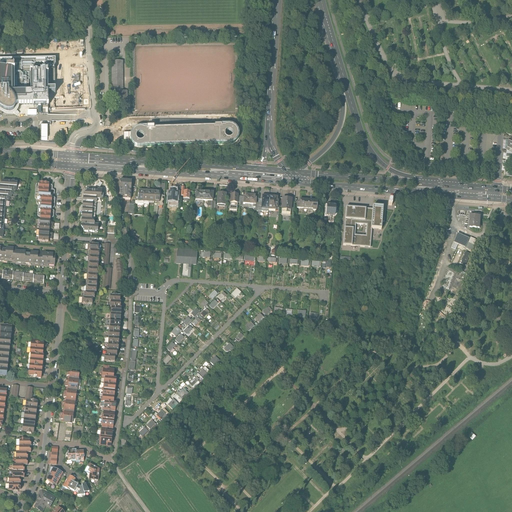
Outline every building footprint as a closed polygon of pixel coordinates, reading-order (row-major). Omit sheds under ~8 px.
[(15,106),(15,104),(13,100),(13,92),(14,92),(14,66),(14,59),(0,58),(0,107),(3,110),(6,111),(9,112),(11,112),(14,110),(15,109),(15,106)] [(55,58),(14,59),(14,66),(14,92),(13,92),(13,100),(15,104),(33,104),(33,105),(39,105),(45,105),(45,104),(48,104),(48,88),(55,88),(55,68),(55,58)] [(123,61),(111,61),(111,91),(116,91),(123,91),(123,61)] [(127,91),(123,91),(116,91),(116,103),(127,103),(127,91)] [(137,145),(140,146),(144,145),(147,144),(154,144),(215,143),(222,143),(225,144),(229,144),(233,143),(236,141),(237,138),(238,134),(237,131),(235,128),(232,126),(229,125),(221,125),(214,125),(214,127),(209,127),(154,128),(154,126),(152,126),(147,126),(140,126),(137,127),(134,128),(132,131),(131,132),(123,132),(123,134),(123,139),(123,140),(132,140),(132,141),(134,144),(137,145)] [(120,199),(130,200),(131,181),(120,180),(119,190),(120,199)] [(50,184),(39,183),(38,196),(41,196),(49,196),(50,195),(50,194),(50,184)] [(160,192),(155,191),(154,203),(157,203),(156,206),(162,206),(163,206),(164,200),(162,199),(162,195),(160,195),(160,192)] [(178,194),(168,193),(167,203),(174,204),(174,202),(178,202),(178,194)] [(204,193),(196,193),(195,201),(203,202),(204,193)] [(213,194),(204,193),(203,202),(212,202),(213,194)] [(83,209),(95,209),(95,214),(105,215),(106,207),(106,195),(84,194),(84,195),(83,200),(83,209)] [(226,195),(218,194),(217,206),(226,207),(226,195)] [(239,195),(228,194),(227,203),(230,203),(237,204),(238,204),(238,203),(239,197),(239,195)] [(50,217),(51,210),(51,208),(51,197),(49,196),(41,196),(40,209),(40,214),(40,220),(50,220),(50,217)] [(269,211),(270,197),(262,197),(262,200),(261,209),(261,211),(269,211)] [(278,198),(270,197),(269,211),(277,212),(277,209),(278,209),(279,202),(278,202),(278,198)] [(293,200),(283,199),(282,211),(291,212),(292,212),(293,200)] [(309,201),(300,201),(299,203),(298,203),(297,210),(299,210),(308,211),(309,201)] [(309,201),(308,211),(313,211),(313,212),(317,212),(318,202),(309,201)] [(334,206),(325,206),(324,217),(332,218),(335,216),(335,209),(334,206)] [(348,206),(347,219),(366,220),(367,208),(364,208),(348,206)] [(373,228),(383,229),(383,222),(386,222),(387,210),(384,210),(385,207),(374,206),(374,209),(373,228)] [(366,220),(347,219),(346,227),(354,228),(353,245),(372,247),(373,228),(374,209),(367,208),(366,220)] [(82,221),(82,225),(98,226),(99,224),(94,224),(95,214),(95,209),(83,209),(83,213),(82,217),(82,221)] [(480,217),(470,216),(469,228),(480,229),(480,217)] [(98,233),(98,226),(82,225),(81,232),(90,232),(98,233)] [(354,228),(346,227),(344,244),(353,245),(354,228)] [(471,238),(469,243),(467,242),(470,236),(457,231),(455,238),(467,243),(465,247),(472,250),(476,240),(471,238)] [(175,234),(163,233),(163,243),(174,244),(174,243),(175,234)] [(4,247),(2,247),(2,260),(13,260),(14,250),(14,248),(4,247)] [(177,249),(176,264),(196,266),(197,253),(194,253),(195,251),(177,249)] [(23,265),(24,251),(17,251),(14,250),(13,260),(13,264),(23,265)] [(34,266),(35,252),(27,252),(24,251),(23,265),(34,266)] [(44,267),(45,253),(42,253),(35,252),(34,266),(44,267)] [(466,252),(461,263),(465,265),(468,259),(470,259),(472,255),(466,252)] [(45,253),(44,267),(55,267),(55,260),(56,254),(45,253)] [(112,269),(105,268),(103,288),(110,288),(112,269)] [(12,280),(13,272),(3,271),(2,279),(6,279),(12,280)] [(22,281),(23,273),(13,272),(12,280),(17,281),(22,281)] [(33,283),(34,274),(23,273),(22,281),(27,282),(33,283)] [(461,285),(465,276),(457,273),(454,283),(461,285)] [(44,276),(34,274),(33,283),(38,283),(43,284),(44,281),(44,276)] [(237,300),(243,294),(237,288),(231,295),(237,300)] [(213,299),(219,294),(215,290),(210,296),(213,299)] [(218,297),(222,300),(228,295),(224,291),(218,297)] [(200,305),(203,309),(209,304),(206,300),(200,305)] [(210,305),(213,309),(219,303),(215,300),(210,305)] [(263,311),(267,315),(273,311),(269,306),(263,311)] [(195,317),(201,312),(197,308),(191,313),(195,317)] [(204,318),(211,312),(206,308),(200,313),(204,318)] [(255,322),(256,321),(259,323),(265,317),(260,313),(253,321),(255,322)] [(187,326),(192,321),(188,316),(183,322),(187,326)] [(196,326),(202,319),(199,316),(193,323),(196,326)] [(246,328),(250,332),(255,325),(252,322),(246,328)] [(188,335),(193,328),(189,324),(183,331),(188,335)] [(176,336),(182,331),(179,327),(173,332),(176,336)] [(179,343),(185,337),(181,333),(176,340),(179,343)] [(240,333),(235,338),(239,342),(244,337),(240,333)] [(173,342),(167,348),(171,351),(177,345),(173,342)] [(225,349),(228,353),(234,347),(231,343),(225,349)] [(0,344),(0,351),(9,352),(9,349),(9,346),(0,344)] [(169,354),(163,360),(167,364),(173,359),(169,354)] [(215,366),(220,360),(216,356),(211,362),(215,366)] [(199,373),(206,366),(210,371),(213,368),(206,361),(197,370),(199,373)] [(104,377),(113,378),(114,369),(109,368),(109,365),(102,365),(101,377),(104,377)] [(199,373),(203,377),(210,371),(206,367),(199,373)] [(197,376),(189,383),(194,388),(202,380),(197,376)] [(183,398),(191,390),(185,384),(177,391),(183,398)] [(174,392),(166,403),(173,408),(181,398),(174,392)] [(113,402),(104,401),(103,411),(114,413),(116,403),(113,402)] [(156,416),(162,420),(167,414),(161,410),(156,416)] [(102,419),(113,420),(114,413),(103,411),(102,419)] [(101,428),(112,429),(113,420),(102,419),(101,428)] [(152,430),(156,423),(149,419),(145,426),(152,430)] [(56,439),(59,422),(53,422),(50,438),(56,439)] [(70,441),(72,424),(66,423),(63,440),(70,441)] [(100,436),(111,438),(112,429),(101,428),(100,436)] [(111,438),(100,436),(99,444),(110,445),(111,438)] [(67,449),(67,459),(76,459),(76,451),(76,450),(71,450),(67,449)] [(89,462),(84,471),(87,474),(86,480),(98,481),(99,468),(96,466),(89,462)] [(46,479),(51,482),(58,470),(54,468),(52,467),(46,479)] [(63,472),(58,470),(51,482),(56,485),(60,478),(63,472)] [(67,491),(69,489),(73,482),(75,479),(68,475),(60,487),(67,491)] [(79,486),(73,482),(69,489),(75,492),(79,486)] [(79,486),(75,492),(75,493),(76,495),(83,496),(89,492),(85,483),(81,484),(81,486),(79,486)] [(45,506),(49,507),(54,497),(40,490),(37,496),(35,501),(32,506),(41,511),(45,506)]
